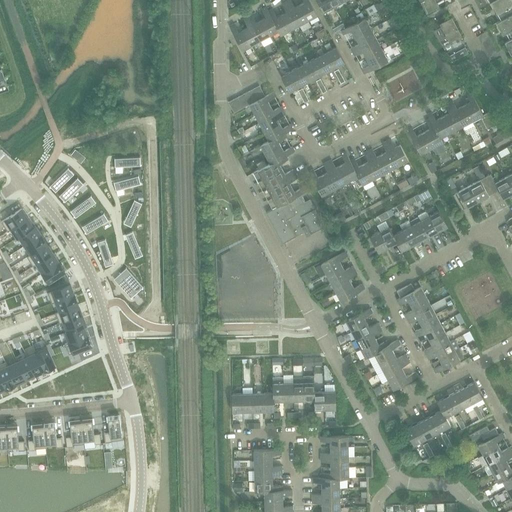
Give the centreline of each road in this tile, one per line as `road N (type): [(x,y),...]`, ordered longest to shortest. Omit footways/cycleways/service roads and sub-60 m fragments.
road 1 (residential): [(314,324),(227,159),(220,84)]
road 2 (residential): [(22,183),(86,269),(132,403)]
road 3 (unknown): [(86,269),(120,252),(119,222),(102,187),(60,148)]
road 4 (residential): [(132,403),(0,414)]
road 5 (residential): [(381,289),(490,232)]
